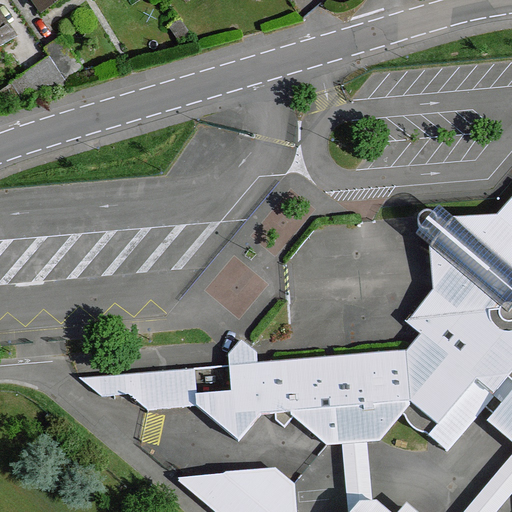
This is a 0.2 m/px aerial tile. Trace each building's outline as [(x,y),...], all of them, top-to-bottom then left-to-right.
[(33,0),(41,12),(59,0),(33,0)] [(0,47),(14,39),(0,17),(0,47)] [(181,44),(192,36),(182,22),(170,29),(181,44)] [(50,58),(64,78),(82,68),(62,40),(53,45),(45,51),(50,58)] [(64,78),(50,58),(12,84),(21,100),(68,87),(63,80),(64,78)] [(485,408),(494,416),(511,430),(511,382),(510,380),(511,376),(511,334),(507,335),(504,333),(501,332),(498,330),(502,324),(507,324),(511,325),(511,323),(511,197),(507,203),(508,215),(454,219),(447,226),(441,221),(438,222),(437,218),(434,215),(432,213),(428,213),(424,214),(420,217),(419,220),(419,222),(419,225),(422,229),(426,232),(429,232),(429,237),(434,242),(428,249),(434,302),(423,303),(406,322),(420,336),(406,352),(272,363),(274,390),(249,391),(247,366),(259,364),(257,353),(251,348),(241,341),(228,356),(228,367),(239,366),(242,391),(196,395),(197,407),(239,443),(263,416),(290,413),(328,446),(346,444),(365,442),(380,441),(403,415),(407,423),(409,426),(414,429),(417,432),(422,435),(427,434),(430,437),(464,434),(485,408)] [(511,323),(511,325),(507,324),(502,324),(498,330),(501,332),(504,333),(507,335),(511,334),(511,376),(510,380),(511,382),(511,323)] [(274,390),(272,363),(247,366),(249,391),(274,390)] [(180,371),(185,407),(197,407),(196,395),(194,370),(180,371)] [(185,407),(180,371),(80,380),(101,398),(128,395),(147,410),(185,407)] [(511,442),(511,430),(494,416),(488,423),(511,442)] [(430,437),(448,453),(464,434),(430,437)] [(346,444),(352,511),(354,511),(359,507),(371,505),(365,442),(346,444)] [(494,511),(511,491),(511,462),(469,511),(494,511)] [(180,480),(217,511),(295,511),(293,487),(275,472),(180,480)]
